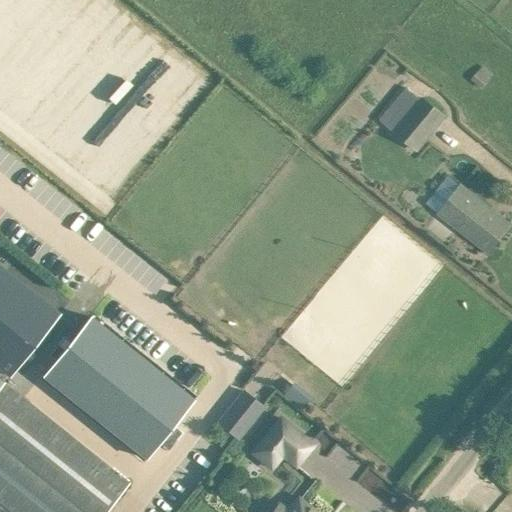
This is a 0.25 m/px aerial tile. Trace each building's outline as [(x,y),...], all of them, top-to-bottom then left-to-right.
[(478,71),(472,79),(483,88),(489,80),(478,71)] [(417,152),(447,115),(423,96),(421,99),(406,87),(379,119),(394,131),(393,132),(417,152)] [(511,224),(495,212),(461,185),(439,213),(489,253),(511,224)] [(0,365),(11,374),(48,327),(0,289),(0,365)] [(90,316),(43,375),(147,458),(194,400),(90,316)] [(0,511),(105,511),(130,482),(5,381),(0,377),(0,511)] [(244,390),(218,422),(238,438),(263,406),(244,390)] [(280,417),(252,452),(271,467),(282,454),(296,466),(313,444),(280,417)] [(315,511),(298,498),(287,510),(279,504),(272,511),(315,511)]
